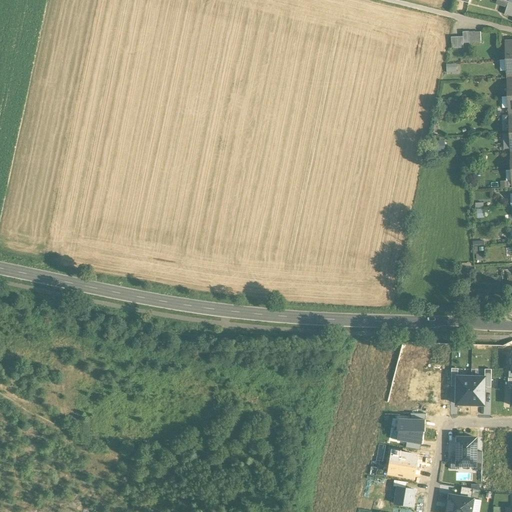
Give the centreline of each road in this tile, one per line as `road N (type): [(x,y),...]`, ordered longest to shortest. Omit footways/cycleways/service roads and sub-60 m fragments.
road 1 (secondary): [(511,326),(265,316),(0,269)]
road 2 (unclassified): [(511,424),(445,428),(428,511)]
